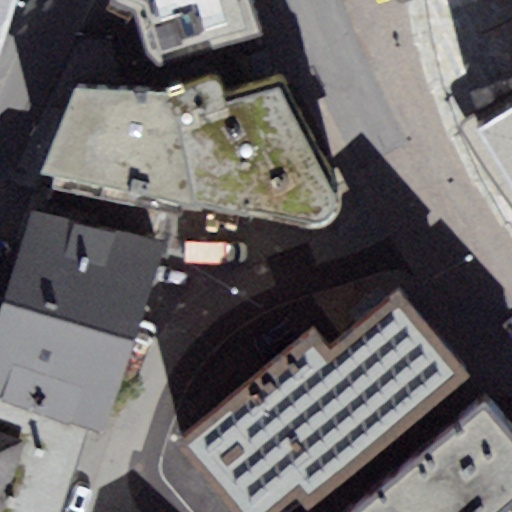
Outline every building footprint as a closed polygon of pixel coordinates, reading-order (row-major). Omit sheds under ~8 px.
[(107,0),(138,10),(150,46),(259,9),(255,0),(107,0)] [(30,159),(231,199),(296,211),(325,208),(333,192),(331,176),(300,121),(268,64),(209,88),(197,60),(156,76),(65,73),(30,159)] [(511,97),(476,119),(511,177),(511,97)] [(0,270),(0,392),(87,422),(119,326),(150,233),(27,192),(0,270)] [(387,278),(320,336),(300,313),(210,391),(237,422),(314,511),(315,511),(472,377),(404,298),(387,278)] [(459,511),(511,467),(511,423),(472,377),(315,511),(459,511)] [(56,511),(87,422),(0,392),(0,511),(56,511)] [(511,511),(511,473),(466,511),(511,511)]
